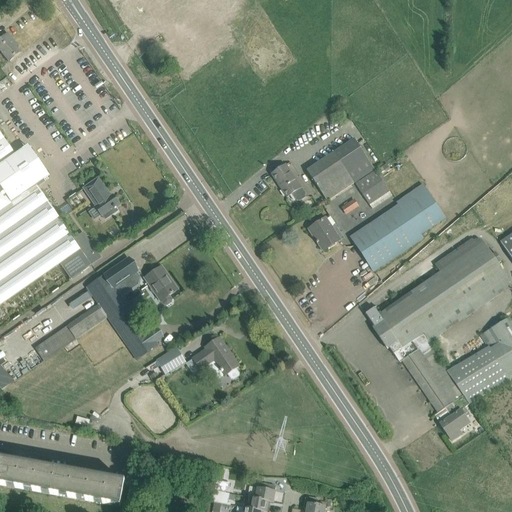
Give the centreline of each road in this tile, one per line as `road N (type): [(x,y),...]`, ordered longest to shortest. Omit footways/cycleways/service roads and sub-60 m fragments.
road 1 (tertiary): [(408,511),(70,0)]
road 2 (residential): [(0,440),(131,464)]
